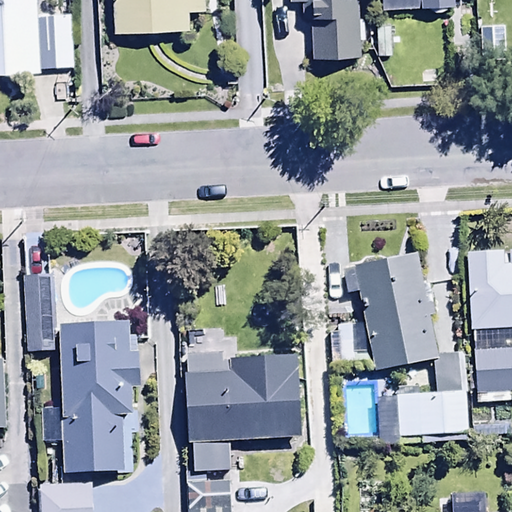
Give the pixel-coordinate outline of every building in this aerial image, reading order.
[(0,0),(0,80),(38,78),(38,75),(64,74),(61,22),(37,23),(35,0),(0,0)] [(112,0),(113,40),(189,39),(189,19),(204,19),(203,0),(112,0)] [(356,0),(289,0),(290,7),(310,7),(311,66),(358,65),(356,0)] [(381,0),(382,15),(453,13),(452,0),(460,0),(381,0)] [(511,258),(466,260),(469,338),(472,338),(474,407),(509,406),(508,397),(511,396),(511,258)] [(414,260),(354,273),(374,376),(434,364),(414,260)] [(128,333),(58,333),(64,481),(125,479),(122,421),(131,420),(130,393),(140,392),(138,358),(129,358),(128,333)] [(224,365),(224,358),(184,359),(185,452),(195,451),(195,475),(229,474),(229,445),(301,444),(299,364),(224,365)] [(435,398),(395,399),(396,447),(466,445),(465,397),(459,397),(458,363),(434,364),(435,398)] [(91,511),(92,492),(37,491),(36,511),(91,511)]
